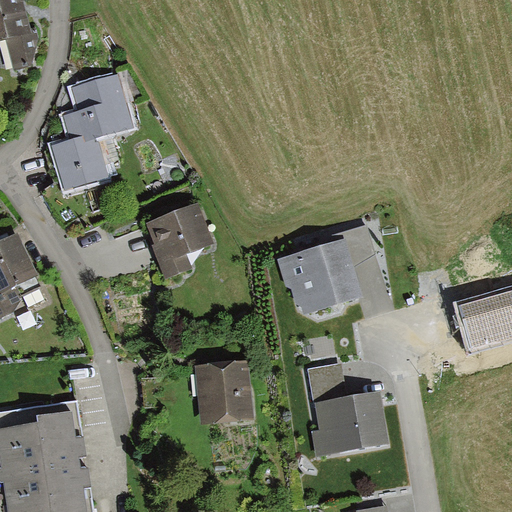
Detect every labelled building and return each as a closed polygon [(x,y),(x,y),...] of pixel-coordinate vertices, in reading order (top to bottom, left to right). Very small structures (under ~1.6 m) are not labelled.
[(0,0),(0,42),(6,41),(13,69),(32,64),(38,36),(35,24),(30,25),(25,8),(23,0),(0,0)] [(51,146),(65,190),(111,176),(99,138),(134,128),(118,74),(72,87),(76,103),(79,111),(64,116),(72,140),(51,146)] [(215,243),(199,203),(176,213),(146,225),(154,247),(152,248),(166,280),(193,269),(187,254),(215,243)] [(343,309),(364,302),(355,270),(377,256),(368,226),(328,237),(330,247),(278,261),(286,289),(292,291),(297,308),(304,310),(305,318),(335,311),(339,314),(343,309)] [(0,319),(15,312),(22,299),(23,299),(29,309),(45,301),(40,290),(42,288),(36,276),(38,275),(16,232),(8,236),(6,234),(3,235),(0,236),(0,319)] [(511,290),(459,305),(471,350),(511,339),(511,290)] [(199,426),(254,421),(248,361),(229,363),(194,366),(199,426)] [(316,460),(390,448),(382,397),(349,402),(343,365),(307,371),(314,410),(316,410),(320,434),(312,435),(316,460)] [(162,378),(141,380),(144,409),(165,406),(162,378)] [(0,511),(94,511),(87,461),(77,401),(0,412),(0,511)]
